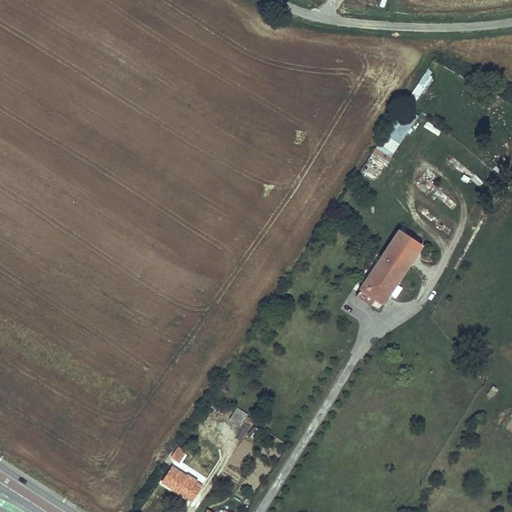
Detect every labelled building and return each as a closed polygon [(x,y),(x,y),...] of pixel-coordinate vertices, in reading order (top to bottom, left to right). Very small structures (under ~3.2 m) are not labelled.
[(376,148),(391,158),(416,116),(401,107),(376,148)] [(422,247),(399,232),(367,280),(369,282),(366,287),(378,295),(381,290),(389,296),(422,247)] [(369,282),(367,280),(361,289),(384,304),(389,296),(381,290),(378,295),(366,287),(369,282)] [(497,388),(494,386),(489,394),(492,396),(497,388)] [(228,408),(217,401),(212,407),(224,415),(228,408)] [(244,420),(234,414),(230,420),(240,426),(244,420)] [(185,453),(178,449),(171,458),(178,463),(185,453)] [(187,477),(172,468),(162,482),(192,502),(202,487),(196,483),(197,482),(188,476),(187,477)]
